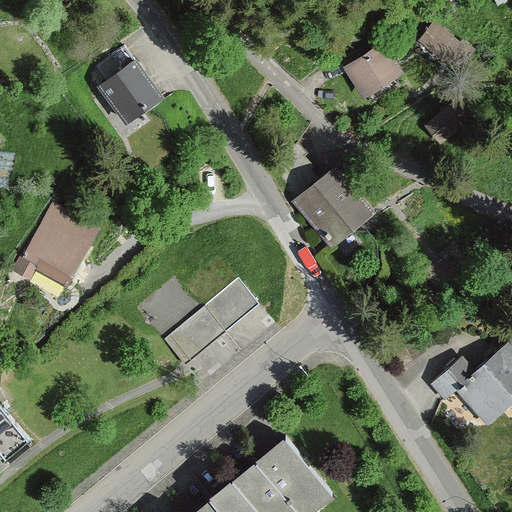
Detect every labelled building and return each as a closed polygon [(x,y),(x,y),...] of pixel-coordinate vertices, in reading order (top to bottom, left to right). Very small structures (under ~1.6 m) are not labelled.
[(434,18),(421,36),(446,55),(460,38),(434,18)] [(364,94),(403,69),(383,38),(344,63),(364,94)] [(134,41),(84,75),(115,124),(162,96),(134,41)] [(445,107),(421,125),(433,141),(457,123),(445,107)] [(292,192),(321,169),(298,142),(281,156),(285,161),(279,166),(285,172),(279,177),(292,192)] [(374,206),(335,158),(321,169),(292,192),(331,241),(374,206)] [(101,228),(55,202),(22,261),(68,287),(101,228)] [(445,256),(422,275),(439,296),(462,278),(445,256)] [(230,280),(159,334),(183,365),(254,311),(230,280)] [(408,329),(383,347),(399,368),(424,350),(408,329)] [(511,405),(511,338),(478,369),(465,355),(430,386),(445,403),(457,392),(488,427),(511,405)] [(0,469),(31,443),(0,407),(0,469)] [(331,490),(284,431),(257,452),(305,511),(331,490)] [(303,511),(305,511),(257,452),(234,471),(266,511),(303,511)] [(266,511),(234,471),(211,490),(228,511),(266,511)] [(228,511),(211,490),(189,507),(193,511),(228,511)]
